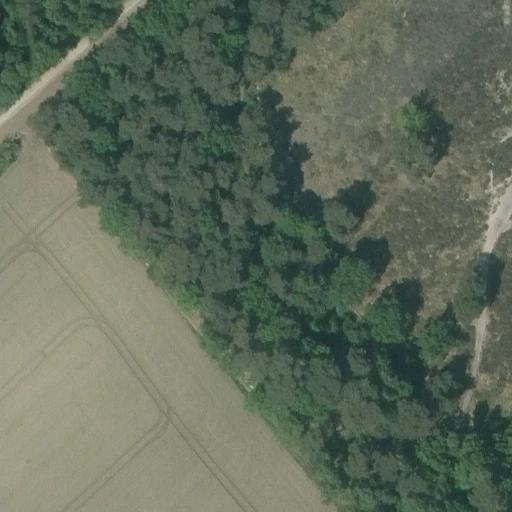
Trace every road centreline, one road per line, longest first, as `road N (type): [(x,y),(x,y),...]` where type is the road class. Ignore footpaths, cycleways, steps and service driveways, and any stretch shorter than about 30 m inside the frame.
road 1 (track): [(450,447),(255,202),(240,160),(250,0)]
road 2 (track): [(177,0),(0,156)]
road 3 (track): [(511,330),(474,362),(450,447)]
